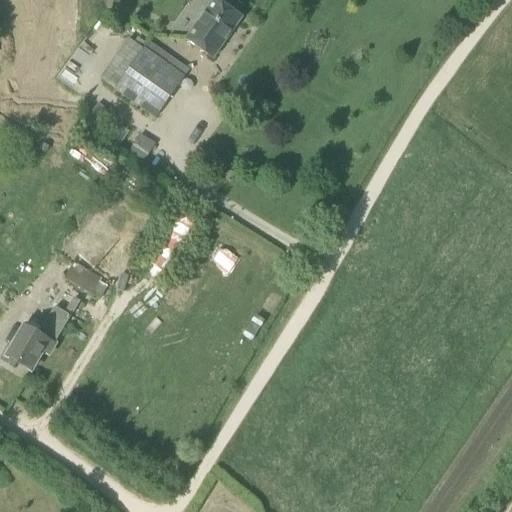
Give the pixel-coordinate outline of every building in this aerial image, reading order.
[(212,60),(241,19),(215,0),(186,41),(212,60)] [(100,80),(156,119),(185,78),(143,48),(129,40),(100,80)] [(141,166),(148,156),(133,146),(127,156),(141,166)] [(143,258),(164,273),(199,223),(178,208),(143,258)] [(102,280),(74,263),(64,280),(92,296),(102,280)] [(2,359),(14,367),(16,363),(31,372),(43,352),(49,355),(71,318),(55,308),(39,335),(26,327),(11,352),(7,350),(2,359)]
